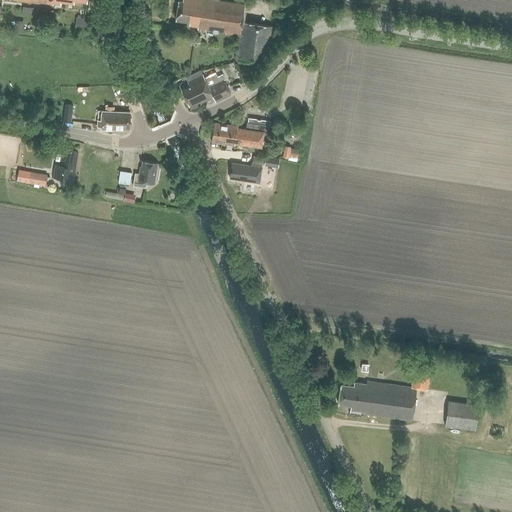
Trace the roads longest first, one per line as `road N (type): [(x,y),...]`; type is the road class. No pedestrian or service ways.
road 1 (tertiary): [(369,511),(186,122)]
road 2 (tertiary): [(186,122),(241,97),(324,26),(350,22),(448,38)]
road 3 (tertiary): [(0,123),(125,144),(148,139)]
road 4 (unclassified): [(148,139),(108,50),(100,0)]
road 5 (unclassified): [(186,122),(147,37),(141,0)]
